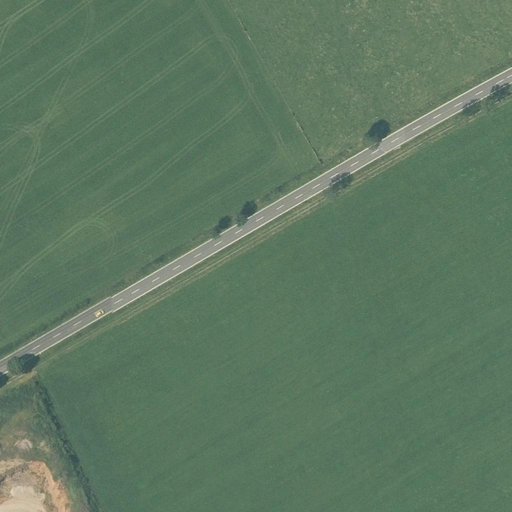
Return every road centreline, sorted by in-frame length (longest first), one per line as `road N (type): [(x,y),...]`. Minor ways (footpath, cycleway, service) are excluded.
road 1 (track): [(511,93),(0,386)]
road 2 (secondary): [(511,75),(0,367)]
